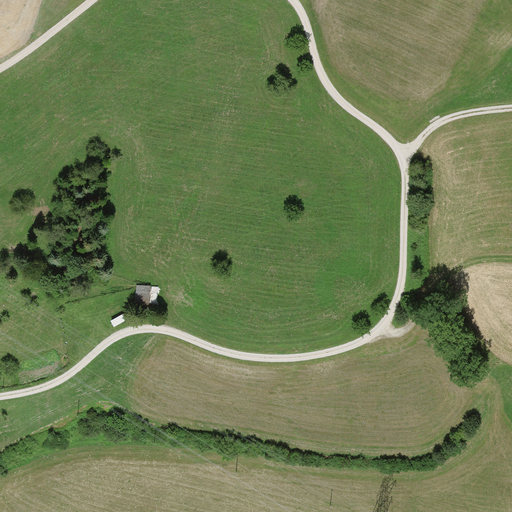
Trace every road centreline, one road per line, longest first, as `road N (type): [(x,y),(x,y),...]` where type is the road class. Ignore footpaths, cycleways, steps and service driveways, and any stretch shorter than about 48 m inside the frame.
road 1 (track): [(0,396),(68,376),(134,328),(154,327),(247,359),(318,355),(372,334),(397,297),(403,154),(444,118),(511,108)]
road 2 (track): [(403,154),(324,82),(291,0)]
road 3 (track): [(511,258),(459,264),(430,287),(400,330),(377,329)]
